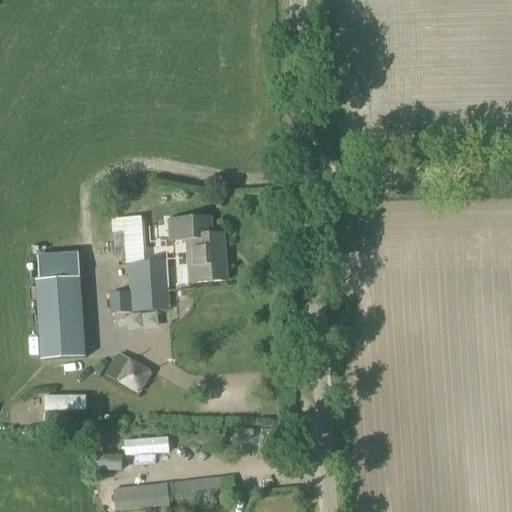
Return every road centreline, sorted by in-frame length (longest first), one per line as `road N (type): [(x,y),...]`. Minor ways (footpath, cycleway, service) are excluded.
road 1 (unclassified): [(330,511),(297,0)]
road 2 (track): [(307,174),(511,171)]
